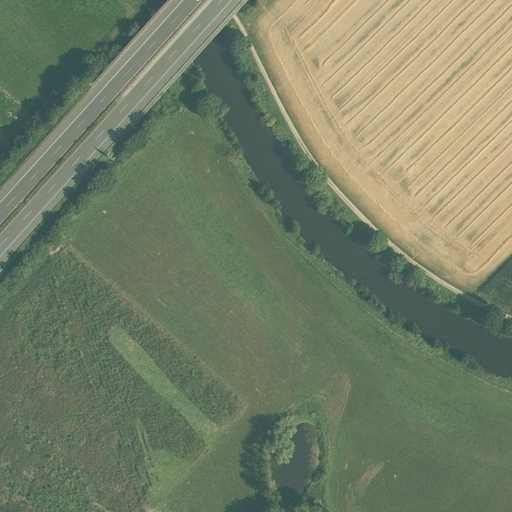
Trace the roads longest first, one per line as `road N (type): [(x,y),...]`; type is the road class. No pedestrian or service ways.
road 1 (track): [(223,0),(307,152),(348,201),(405,258),(511,321)]
road 2 (motorway): [(0,244),(220,0)]
road 3 (motorway): [(191,0),(0,212)]
